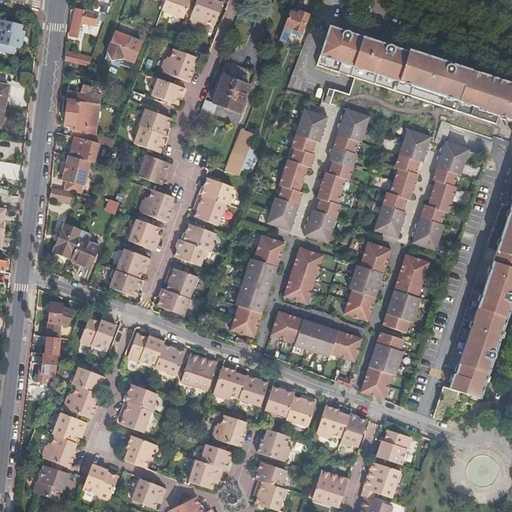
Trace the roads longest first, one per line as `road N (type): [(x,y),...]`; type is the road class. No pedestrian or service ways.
road 1 (residential): [(235,0),(177,152),(191,172),(140,314)]
road 2 (residential): [(232,503),(102,457),(91,442),(133,311)]
road 3 (unclassified): [(23,271),(57,4)]
road 4 (unclassified): [(0,477),(23,271)]
road 5 (residential): [(352,0),(404,28),(511,62)]
road 6 (residential): [(275,370),(140,314)]
road 7 (residential): [(275,370),(232,503)]
road 8 (residential): [(493,439),(459,441),(379,409)]
